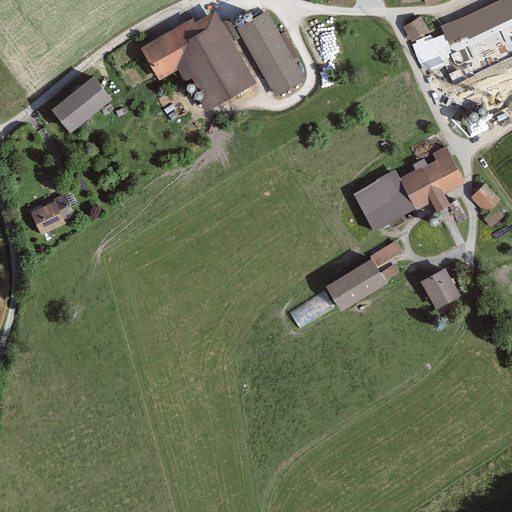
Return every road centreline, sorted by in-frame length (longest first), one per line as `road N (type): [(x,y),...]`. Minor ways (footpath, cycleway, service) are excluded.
road 1 (unclassified): [(191,0),(0,125)]
road 2 (unclassified): [(451,0),(386,16),(270,0)]
road 3 (track): [(0,350),(15,292),(0,200)]
